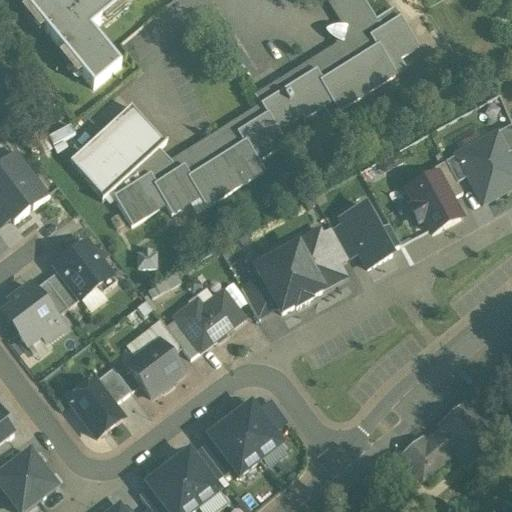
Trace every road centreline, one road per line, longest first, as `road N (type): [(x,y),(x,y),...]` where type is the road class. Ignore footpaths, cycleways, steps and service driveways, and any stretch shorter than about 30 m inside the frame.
road 1 (residential): [(258,366),(507,222)]
road 2 (residential): [(511,310),(440,362),(346,466)]
road 3 (residential): [(98,489),(258,366)]
road 4 (residential): [(0,363),(98,489)]
road 5 (residential): [(258,366),(346,466)]
